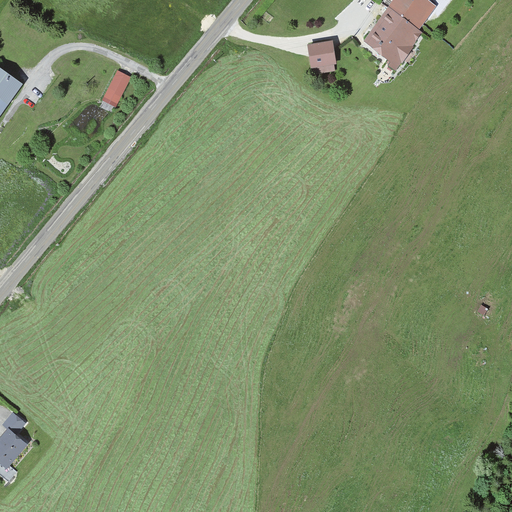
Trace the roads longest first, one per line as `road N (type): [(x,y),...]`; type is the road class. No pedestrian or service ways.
road 1 (secondary): [(0,294),(245,0)]
road 2 (unknown): [(21,119),(64,63),(93,44),(131,54),(173,86)]
